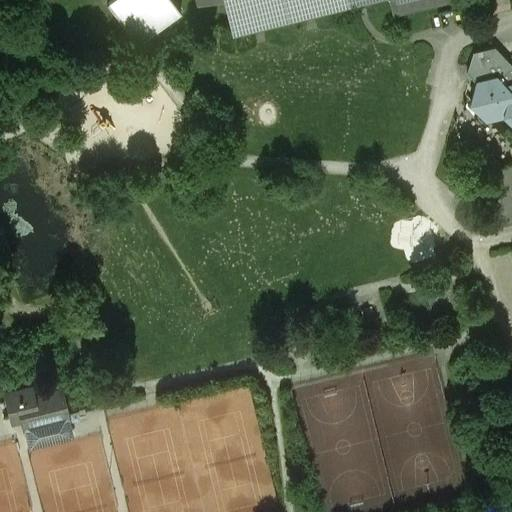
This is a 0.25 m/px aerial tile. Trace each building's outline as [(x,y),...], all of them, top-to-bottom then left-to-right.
[(103,0),(104,0),(106,0),(138,44),(182,12),(173,0),(103,0)] [(196,0),(197,1),(201,0),(222,0),(228,23),(323,0),(388,0),(391,12),(440,0),(196,0)] [(511,65),(493,47),(472,52),(467,67),(479,64),(480,68),(469,101),(485,118),(504,114),(511,122),(511,65)] [(32,383),(3,390),(11,424),(20,422),(22,427),(24,427),(70,416),(62,385),(34,392),(32,383)] [(78,410),(70,412),(72,420),(80,418),(78,410)] [(70,416),(24,427),(29,448),(75,436),(70,416)]
